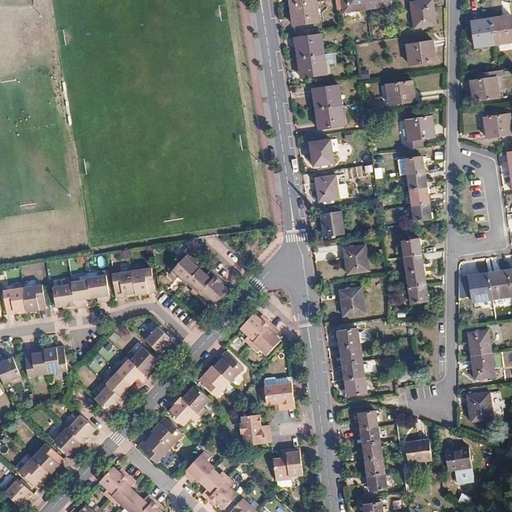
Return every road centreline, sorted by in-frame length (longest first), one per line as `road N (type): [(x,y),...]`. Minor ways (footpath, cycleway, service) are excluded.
road 1 (residential): [(260,0),(300,267)]
road 2 (tertiary): [(300,267),(331,511)]
road 3 (residential): [(0,334),(148,306),(200,346)]
road 4 (residential): [(453,252),(509,245),(498,171),(453,150)]
road 5 (residential): [(453,150),(454,0)]
road 6 (residential): [(449,395),(453,252)]
road 7 (tertiary): [(300,267),(273,270),(200,346)]
road 8 (tertiary): [(200,346),(115,444)]
